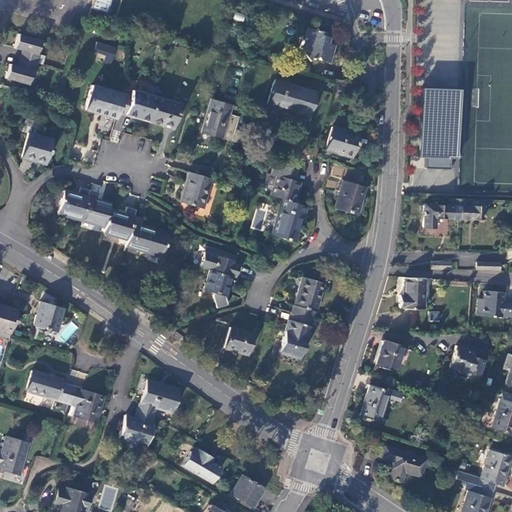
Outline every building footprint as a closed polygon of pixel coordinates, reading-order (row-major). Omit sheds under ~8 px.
[(110,12),(113,0),(95,0),(94,8),(110,12)] [(316,56),(318,60),(328,62),(333,45),(329,43),(326,43),(328,33),(306,27),(303,37),(308,39),(306,46),(300,49),(307,61),(316,56)] [(17,34),(13,48),(24,51),(22,59),(37,63),(39,55),(36,54),(40,40),(17,34)] [(171,38),(165,37),(163,44),(169,46),(171,38)] [(171,38),(169,46),(178,48),(179,40),(171,38)] [(112,63),(117,47),(98,41),(95,50),(107,54),(105,60),(112,63)] [(9,63),(5,78),(28,85),(32,71),(35,71),(37,63),(22,59),(19,67),(9,63)] [(273,80),(266,104),(298,113),(297,118),(307,121),(315,92),(273,80)] [(91,84),(83,110),(115,119),(117,113),(122,93),(91,84)] [(122,93),(117,113),(148,122),(155,97),(158,87),(149,84),(146,94),(132,89),(130,95),(122,93)] [(452,159),(459,159),(464,90),(424,87),(420,158),(425,158),(425,166),(451,168),(452,159)] [(155,97),(148,122),(172,129),(179,104),(155,97)] [(209,98),(199,132),(231,141),(238,117),(228,114),(231,105),(209,98)] [(331,126),(323,150),(351,158),(358,134),(331,126)] [(235,130),(232,141),(238,143),(241,132),(235,130)] [(44,164),(51,139),(26,132),(19,157),(44,164)] [(273,186),(270,195),(281,198),(292,201),(294,193),(296,193),(299,182),(294,181),(297,169),(273,162),(269,174),(275,175),(273,186)] [(187,172),(178,202),(202,209),(211,178),(187,172)] [(263,183),(273,186),(275,175),(269,174),(266,173),(263,183)] [(336,198),(333,208),(355,214),(363,187),(341,180),(338,192),(340,193),(339,199),(336,198)] [(63,190),(56,213),(80,221),(89,190),(79,187),(76,197),(71,195),(72,193),(63,190)] [(89,190),(80,221),(104,228),(109,210),(110,204),(101,202),(100,204),(95,203),(98,193),(89,190)] [(281,198),(271,235),(294,242),(304,205),(292,201),(281,198)] [(457,218),(458,198),(448,198),(448,203),(446,203),(446,205),(423,204),(422,227),(434,228),(434,217),(457,218)] [(484,199),(458,198),(457,218),(482,219),(482,206),(484,206),(484,199)] [(104,228),(102,233),(126,240),(133,215),(135,209),(126,207),(123,217),(118,215),(118,212),(109,210),(104,228)] [(260,230),(266,212),(256,209),(250,227),(260,230)] [(126,240),(124,246),(160,257),(167,234),(146,227),(145,230),(140,228),(143,218),(133,215),(126,240)] [(205,247),(198,266),(234,277),(238,264),(233,263),(235,256),(205,247)] [(449,261),(431,261),(430,268),(448,269),(449,261)] [(475,269),(493,270),(493,262),(475,261),(475,269)] [(209,270),(203,289),(213,292),(212,297),(216,308),(227,304),(224,296),(230,276),(209,270)] [(301,276),(291,312),(310,318),(313,311),(314,311),(322,282),(301,276)] [(423,309),(424,277),(403,277),(402,295),(398,295),(398,307),(402,307),(402,308),(423,309)] [(503,292),(483,290),(482,298),(481,316),(500,317),(500,316),(511,316),(511,300),(502,300),(503,292)] [(39,301),(32,325),(55,332),(62,308),(39,301)] [(0,330),(9,333),(16,310),(0,305),(0,330)] [(429,311),(429,321),(438,321),(438,311),(429,311)] [(287,320),(277,353),(299,359),(310,318),(291,312),(288,320),(287,320)] [(228,326),(222,348),(246,355),(252,333),(228,326)] [(402,345),(383,339),(374,365),(394,372),(402,345)] [(464,348),(455,345),(448,367),(457,370),(458,370),(457,372),(469,376),(470,374),(479,377),(484,360),(476,358),(475,359),(472,358),(473,355),(471,352),(465,350),(465,348),(464,348)] [(511,354),(507,353),(502,369),(509,371),(511,360),(511,354)] [(31,370),(25,390),(69,403),(74,387),(61,383),(62,379),(31,370)] [(146,379),(139,402),(136,409),(153,414),(155,407),(172,412),(179,389),(146,379)] [(386,390),(368,384),(358,415),(377,421),(384,397),(399,402),(402,392),(387,387),(386,390)] [(74,387),(69,403),(76,405),(73,416),(88,420),(95,422),(103,395),(74,387)] [(511,394),(502,391),(499,398),(490,428),(511,434),(511,394)] [(124,414),(117,437),(145,446),(152,423),(150,422),(153,414),(136,409),(134,416),(134,417),(124,414)] [(88,420),(73,416),(71,423),(86,428),(88,420)] [(0,448),(0,468),(8,471),(18,474),(27,442),(5,436),(1,449),(0,448)] [(189,451),(180,465),(211,483),(219,468),(213,464),(212,466),(208,464),(211,457),(196,448),(196,449),(192,446),(189,451)] [(424,459),(384,447),(381,457),(394,461),(389,478),(400,481),(403,471),(419,476),(424,459)] [(511,456),(488,449),(479,478),(457,470),(455,478),(477,485),(492,490),(494,483),(502,486),(511,456)] [(18,474),(8,471),(6,479),(15,482),(18,474)] [(241,475),(229,494),(251,507),(262,487),(241,475)] [(467,490),(460,511),(485,511),(490,497),(492,490),(477,485),(474,492),(467,490)] [(66,487),(65,491),(57,488),(52,503),(60,505),(58,511),(81,511),(83,509),(86,510),(90,494),(66,487)] [(125,498),(119,508),(126,511),(128,511),(134,503),(125,498)]
